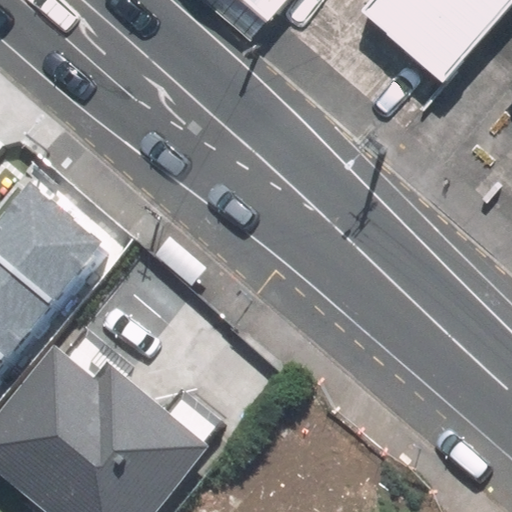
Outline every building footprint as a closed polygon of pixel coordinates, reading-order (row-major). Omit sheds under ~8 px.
[(373,0),(368,6),(443,70),(505,0),(373,0)] [(511,77),(498,95),(511,107),(511,77)] [(0,397),(86,297),(0,223),(0,397)] [(176,511),(234,443),(95,329),(0,442),(0,459),(63,511),(176,511)] [(265,511),(253,502),(245,511),(265,511)]
